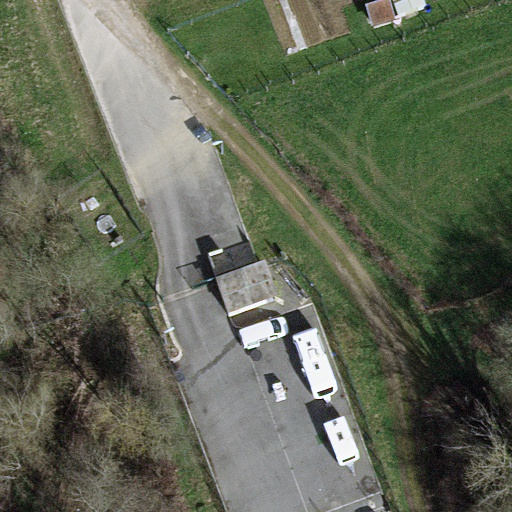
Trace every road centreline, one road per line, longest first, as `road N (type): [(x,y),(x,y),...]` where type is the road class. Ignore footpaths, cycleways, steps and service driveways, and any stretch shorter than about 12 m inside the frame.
road 1 (track): [(106,0),(142,32),(393,333)]
road 2 (track): [(393,333),(449,511)]
